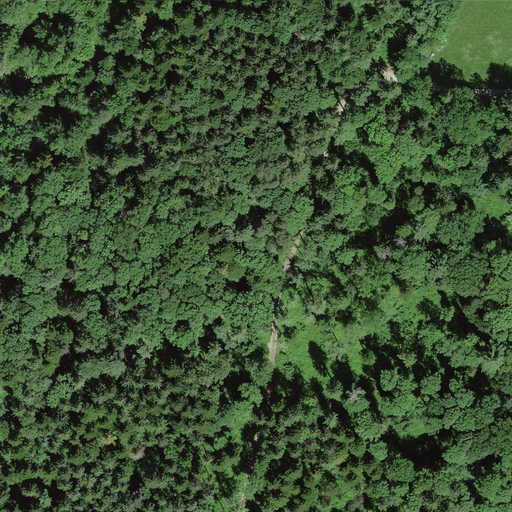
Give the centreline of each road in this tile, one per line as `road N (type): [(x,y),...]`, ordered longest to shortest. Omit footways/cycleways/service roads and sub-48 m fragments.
road 1 (track): [(0,432),(83,375),(280,284)]
road 2 (track): [(361,66),(280,284)]
road 3 (track): [(280,284),(241,511)]
road 4 (track): [(211,0),(316,39),(361,66)]
road 5 (track): [(361,66),(467,93),(511,90)]
